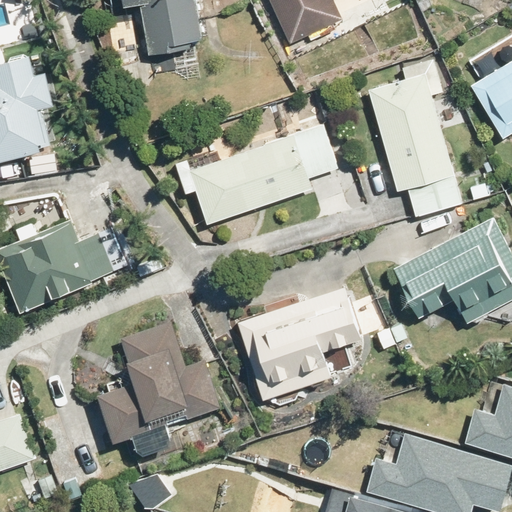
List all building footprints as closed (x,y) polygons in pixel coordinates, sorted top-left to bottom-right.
[(200,0),(129,0),(130,4),(145,1),(154,54),(191,48),(190,40),(206,38),(200,0)] [(272,0),(291,40),(309,32),(312,39),(337,27),(334,21),(343,17),(334,0),(272,0)] [(0,152),(1,152),(3,159),(55,145),(45,110),(44,110),(43,106),(58,102),(50,70),(39,73),(33,53),(0,61),(0,152)] [(511,61),(476,83),(507,136),(511,132),(511,61)] [(431,73),(374,89),(402,190),(412,188),(419,215),(467,202),(431,73)] [(322,98),(334,95),(330,85),(319,88),(322,98)] [(334,95),(322,98),(321,99),(328,120),(341,115),(334,95)] [(192,159),(180,162),(191,193),(201,189),(211,223),(317,188),(313,176),(341,167),(328,125),(195,168),(192,159)] [(56,152),(41,156),(44,169),(59,166),(56,152)] [(511,244),(498,218),(399,268),(424,317),(460,299),(471,321),(511,300),(511,244)] [(95,279),(137,262),(122,223),(82,240),(73,219),(39,232),(36,222),(19,229),(23,239),(0,248),(0,252),(24,311),(96,282),(95,279)] [(163,256),(141,266),(145,275),(167,266),(163,256)] [(328,350),(366,337),(350,286),(242,322),(268,398),(336,376),(328,350)] [(125,338),(139,381),(103,393),(118,441),(224,406),(209,360),(190,366),(176,321),(125,338)] [(380,332),(386,347),(398,342),(393,327),(380,332)] [(421,349),(408,356),(413,367),(427,361),(421,349)] [(466,435),(511,447),(511,381),(505,379),(497,409),(475,403),(466,435)] [(0,470),(38,458),(23,412),(0,420),(0,419),(0,470)] [(368,484),(470,511),(475,496),(501,503),(511,462),(511,456),(406,428),(398,458),(376,452),(368,484)] [(65,481),(72,497),(84,492),(78,476),(65,481)] [(423,511),(425,508),(351,488),(350,493),(332,488),(325,511),(423,511)]
